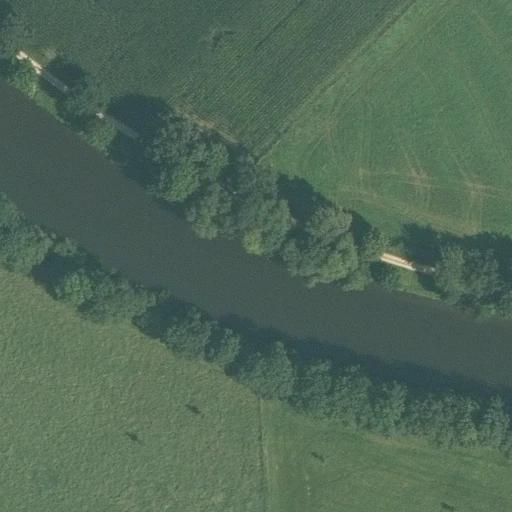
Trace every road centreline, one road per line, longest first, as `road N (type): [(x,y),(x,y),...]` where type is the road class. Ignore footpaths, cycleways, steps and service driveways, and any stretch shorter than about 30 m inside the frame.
road 1 (track): [(0,43),(115,125),(254,203),(399,261),(511,288)]
road 2 (track): [(511,459),(303,408),(135,331),(0,254)]
